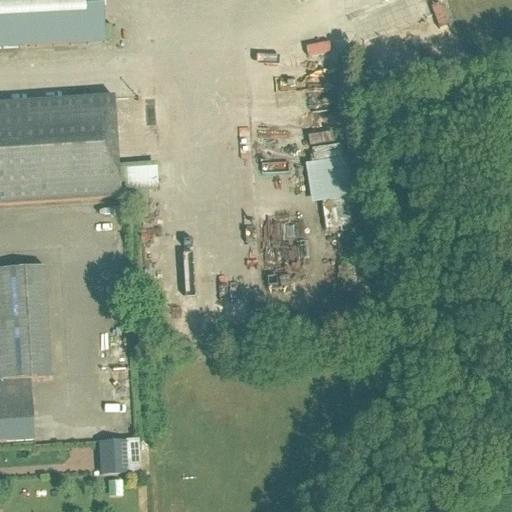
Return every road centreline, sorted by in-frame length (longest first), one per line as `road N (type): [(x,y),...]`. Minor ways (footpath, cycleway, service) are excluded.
road 1 (unknown): [(0,244),(50,253),(60,265),(71,410)]
road 2 (unknown): [(126,0),(120,56),(79,70),(0,74)]
road 3 (unclassified): [(427,511),(511,393)]
